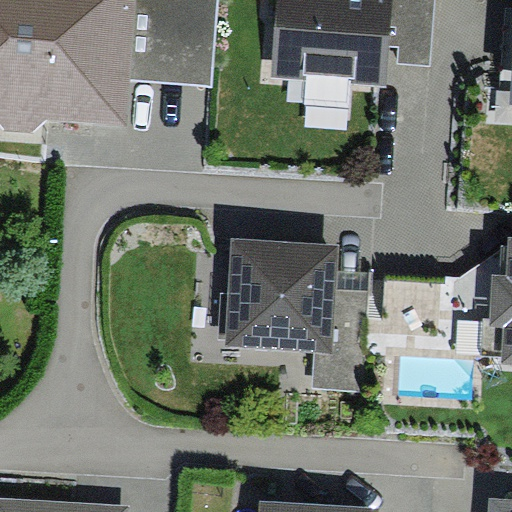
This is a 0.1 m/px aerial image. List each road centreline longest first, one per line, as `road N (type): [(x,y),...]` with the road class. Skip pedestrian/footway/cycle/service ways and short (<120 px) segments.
road 1 (residential): [(45,454),(61,364),(68,180),(361,194)]
road 2 (residential): [(45,454),(419,452)]
